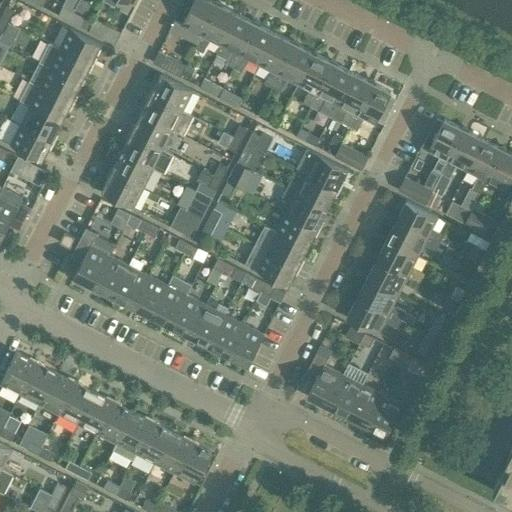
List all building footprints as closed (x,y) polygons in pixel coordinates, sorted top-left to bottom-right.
[(170,29),(198,43),(218,3),(211,0),(194,0),(191,7),(185,9),(187,15),(183,23),(175,20),(170,29)] [(218,3),(198,43),(195,47),(204,51),(210,39),(221,45),(237,13),(218,3)] [(7,6),(1,17),(9,21),(15,10),(7,6)] [(58,14),(70,20),(74,12),(63,6),(58,14)] [(81,25),(89,29),(93,21),(85,17),(74,12),(70,20),(81,25)] [(237,13),(221,45),(217,53),(228,59),(226,63),(234,67),(256,23),(237,13)] [(0,30),(3,32),(9,21),(1,17),(0,19),(0,30)] [(94,19),(93,21),(89,29),(116,43),(121,32),(94,19)] [(276,33),(256,23),(234,67),(242,71),(249,58),(260,64),(276,33)] [(60,47),(92,63),(102,43),(70,27),(60,47)] [(264,82),(272,86),(295,43),(276,33),(260,64),(271,70),(264,82)] [(40,61),(82,83),(92,63),(60,47),(50,42),(40,61)] [(314,52),(295,43),(272,86),(281,91),(287,78),(298,84),(314,52)] [(159,51),(153,62),(181,76),(187,65),(159,51)] [(309,89),(303,102),(311,106),(333,62),(314,52),(298,84),(309,89)] [(30,80),(73,102),(82,83),(40,61),(30,80)] [(330,116),(337,103),(353,72),(333,62),(311,106),(330,116)] [(187,65),(182,74),(190,78),(194,68),(187,65)] [(330,116),(350,126),(372,82),(353,72),(337,103),(330,116)] [(161,73),(151,93),(183,110),(193,89),(161,73)] [(31,105),(63,121),(73,102),(30,80),(20,100),(31,105)] [(376,123),(377,120),(385,124),(398,99),(390,95),(392,92),(372,82),(350,126),(358,130),(364,117),(376,123)] [(184,134),(193,115),(183,110),(151,93),(141,113),(173,129),(184,134)] [(21,124),(53,140),(63,121),(31,105),(21,124)] [(141,113),(131,132),(163,148),(173,129),(141,113)] [(443,121),(436,117),(421,146),(440,156),(434,168),(442,172),(464,129),(444,119),(443,121)] [(53,140),(21,124),(11,144),(43,161),(53,140)] [(240,124),(234,136),(242,140),(248,128),(240,124)] [(484,139),(464,129),(442,172),(451,176),(456,165),(467,171),(484,139)] [(253,131),(247,142),(255,147),(261,135),(253,131)] [(309,131),(305,140),(315,145),(320,137),(309,131)] [(121,151),(154,167),(164,173),(174,154),(163,148),(131,132),(121,151)] [(329,148),(328,151),(335,155),(341,143),(343,138),(335,134),(328,147),(329,148)] [(242,140),(234,136),(228,147),(236,151),(242,140)] [(503,148),(484,139),(467,171),(478,176),(472,189),(481,193),(487,180),(503,148)] [(247,142),(242,154),(249,158),(262,164),(267,153),(255,147),(247,142)] [(362,169),(368,156),(341,143),(335,155),(362,169)] [(8,150),(0,146),(0,157),(4,160),(8,150)] [(349,169),(307,148),(302,157),(312,162),(306,173),(338,189),(349,169)] [(511,153),(503,148),(487,180),(507,190),(511,180),(511,179),(511,153)] [(121,151),(112,170),(144,187),(154,167),(121,151)] [(32,163),(26,177),(43,186),(50,172),(32,163)] [(220,163),(214,174),(222,178),(228,167),(220,163)] [(200,181),(196,189),(213,198),(217,189),(222,178),(214,174),(214,175),(203,169),(197,180),(200,181)] [(144,187),(112,170),(101,191),(134,207),(144,187)] [(235,185),(236,185),(241,174),(233,170),(228,181),(235,185)] [(242,173),(236,185),(244,189),(250,178),(242,173)] [(291,179),(287,187),(329,208),(338,189),(306,173),(301,184),(291,179)] [(405,177),(399,189),(426,203),(433,190),(405,177)] [(235,185),(228,181),(222,192),(230,196),(235,185)] [(3,187),(0,192),(0,238),(1,239),(9,224),(19,230),(31,207),(20,202),(23,197),(3,187)] [(292,200),(287,211),(319,227),(329,208),(287,187),(282,196),(292,200)] [(195,213),(203,217),(208,205),(213,198),(196,189),(186,209),(195,213)] [(442,195),(433,190),(427,203),(436,208),(442,195)] [(407,200),(397,220),(440,242),(445,234),(432,228),(438,216),(407,200)] [(455,217),(465,222),(472,210),(462,204),(455,217)] [(233,218),(214,208),(208,219),(216,223),(227,229),(233,218)] [(472,210),(465,222),(484,232),(492,218),(472,208),(472,210)] [(287,211),(277,230),(309,247),(319,227),(287,211)] [(195,213),(189,224),(197,228),(203,217),(195,213)] [(141,218),(137,227),(146,232),(151,223),(141,218)] [(227,229),(216,223),(208,219),(202,231),(222,241),(227,229)] [(397,220),(387,239),(418,255),(424,244),(436,250),(440,242),(397,220)] [(146,232),(155,237),(160,228),(151,223),(146,232)] [(255,244),(267,250),(299,266),(309,247),(277,230),(265,224),(255,244)] [(86,227),(83,233),(71,256),(82,262),(74,276),(94,286),(110,255),(115,244),(96,234),(97,232),(86,227)] [(59,242),(70,247),(76,237),(65,231),(59,242)] [(175,247),(184,252),(189,242),(180,238),(175,247)] [(387,239),(377,258),(421,280),(425,272),(413,266),(418,255),(387,239)] [(189,242),(184,252),(194,256),(198,247),(189,242)] [(255,244),(245,264),(289,286),(299,266),(267,250),(255,244)] [(458,251),(469,256),(480,262),(486,249),(476,244),(472,250),(462,245),(458,251)] [(94,286),(113,296),(129,264),(110,255),(94,286)] [(214,267),(223,271),(228,262),(218,257),(214,267)] [(417,289),(421,280),(377,258),(367,277),(399,293),(404,282),(417,289)] [(228,262),(223,271),(232,276),(237,267),(228,262)] [(148,274),(129,264),(113,296),(132,306),(148,274)] [(132,306),(152,316),(168,284),(148,274),(132,306)] [(171,325),(187,294),(192,284),(173,274),(168,284),(152,316),(171,325)] [(252,286),(261,291),(266,282),(257,277),(252,286)] [(367,277),(357,297),(401,319),(405,311),(393,304),(399,293),(367,277)] [(261,291),(261,292),(280,302),(286,292),(266,282),(261,291)] [(461,298),(466,289),(457,285),(453,294),(461,298)] [(171,325),(190,335),(206,304),(187,294),(171,325)] [(461,301),(460,300),(449,294),(442,307),(454,313),(455,314),(461,301)] [(385,321),(397,327),(401,319),(357,297),(347,316),(379,332),(385,321)] [(190,335),(209,345),(225,314),(206,304),(190,335)] [(441,339),(450,320),(437,313),(428,332),(441,339)] [(209,345),(229,355),(245,323),(225,314),(209,345)] [(265,333),(245,323),(229,355),(249,365),(265,333)] [(428,332),(418,352),(431,359),(441,339),(428,332)] [(375,337),(365,333),(361,341),(370,346),(375,337)] [(320,345),(316,352),(328,358),(332,351),(320,345)] [(399,361),(404,352),(394,347),(390,357),(399,361)] [(0,383),(19,394),(35,361),(15,351),(3,374),(0,372),(0,383)] [(308,395),(328,405),(344,374),(325,364),(328,358),(316,352),(305,375),(315,381),(308,395)] [(399,361),(408,366),(413,357),(404,352),(399,361)] [(38,403),(55,371),(35,361),(19,394),(38,403)] [(38,403),(57,413),(74,381),(55,371),(38,403)] [(328,405),(347,415),(363,384),(344,374),(328,405)] [(77,423),(93,391),(74,381),(57,413),(77,423)] [(382,393),(363,384),(347,415),(366,425),(382,393)] [(112,401),(93,391),(77,423),(96,433),(112,401)] [(402,404),(382,393),(366,425),(386,435),(402,404)] [(112,401),(96,433),(115,443),(132,410),(112,401)] [(132,410),(115,443),(112,450),(131,459),(134,452),(151,420),(132,410)] [(134,452),(154,462),(170,430),(151,420),(134,452)] [(13,432),(2,427),(0,431),(0,435),(9,440),(13,432)] [(154,462),(173,472),(189,440),(170,430),(154,462)] [(26,448),(37,454),(41,446),(30,440),(26,448)] [(210,450),(189,440),(173,472),(193,482),(210,450)] [(11,448),(0,442),(0,467),(0,468),(11,448)] [(52,452),(41,446),(37,454),(48,460),(52,452)] [(64,468),(75,474),(79,466),(68,460),(64,468)] [(511,463),(498,492),(511,499),(511,463)] [(90,471),(79,466),(75,474),(86,479),(90,471)] [(0,491),(2,493),(12,474),(0,468),(0,467),(0,491)] [(80,498),(86,486),(75,480),(70,489),(78,493),(77,496),(80,498)] [(102,487),(114,493),(118,485),(106,480),(102,487)] [(57,482),(51,494),(59,498),(65,486),(57,482)] [(114,493),(125,499),(129,491),(118,485),(114,493)] [(70,489),(65,500),(72,504),(77,496),(78,493),(70,489)] [(37,500),(43,503),(39,511),(51,511),(59,498),(51,494),(42,490),(37,500)] [(141,507),(150,511),(152,511),(156,505),(145,499),(141,507)] [(59,511),(68,511),(72,504),(65,500),(59,511)] [(156,505),(152,511),(173,511),(175,509),(158,501),(156,505)]
